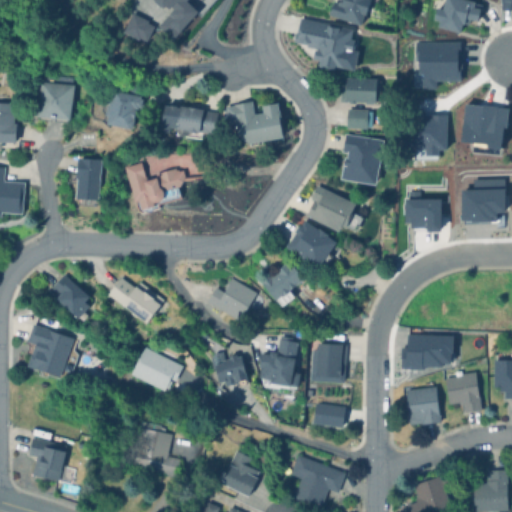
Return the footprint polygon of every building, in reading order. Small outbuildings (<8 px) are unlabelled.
[(173,38),(198,10),(186,0),(156,0),(170,11),(157,25),(173,38)] [(365,0),(358,23),(326,12),(330,2),(332,3),(332,0),(335,0),(337,1),(337,0),(365,0)] [(473,0),(480,2),(474,24),(460,20),(458,29),(453,27),(453,28),(433,23),(434,17),(429,16),(432,4),(438,5),(439,0),(473,0)] [(123,31),(146,41),(154,22),(130,12),(123,31)] [(348,25),(346,35),(349,36),(348,39),(349,40),(349,42),(349,43),(348,44),(347,45),(346,48),(343,47),(342,53),(349,54),(346,66),(328,62),(327,66),(313,63),(314,56),(307,54),(309,46),(312,46),(313,45),(302,43),(302,40),(288,38),(290,32),(293,32),(296,15),(348,25)] [(434,79),(456,80),(457,41),(417,40),(416,87),(434,88),(434,79)] [(71,76),(71,83),(75,84),(74,118),(70,117),(71,121),(59,119),(59,116),(56,115),(56,119),(43,118),(43,114),(41,114),(41,80),(44,80),(43,74),(71,76)] [(144,83),(135,117),(128,115),(126,124),(124,124),(124,125),(99,119),(100,112),(99,112),(103,96),(105,96),(110,74),(144,83)] [(377,78),(377,98),(370,98),(370,99),(369,99),(369,102),(361,101),(361,99),(351,98),(351,101),(345,100),(345,99),(337,99),(338,74),(372,75),(372,78),(377,78)] [(251,96),(254,110),(262,109),(260,101),(276,98),(280,116),(277,117),(281,132),(260,137),(260,140),(249,142),(249,139),(237,141),(231,118),(228,119),(224,103),(233,101),(233,100),(251,96)] [(157,101),(164,103),(164,101),(170,102),(170,103),(174,104),(174,102),(215,110),(211,132),(199,130),(198,136),(173,131),(173,130),(172,128),(172,125),(165,123),(164,129),(152,127),(157,101)] [(16,123),(16,141),(0,141),(0,102),(13,102),(13,123),(16,123)] [(504,105),(462,102),(460,140),(485,142),(485,146),(502,147),(504,105)] [(369,108),(369,124),(363,124),(363,125),(343,125),(343,106),(364,106),(364,108),(369,108)] [(96,131),(97,152),(97,153),(92,153),(92,152),(91,145),(77,146),(77,132),(96,131)] [(378,136),(375,156),(377,159),(375,174),(371,177),(370,181),(337,176),(340,154),(343,154),(344,150),(339,149),(342,131),(378,136)] [(100,156),(99,196),(97,196),(97,209),(80,209),(80,205),(74,205),(75,196),(77,196),(78,181),(67,181),(67,172),(78,172),(78,155),(100,156)] [(144,159),(147,172),(177,165),(178,167),(180,166),(180,168),(184,167),(185,168),(186,168),(187,174),(182,178),(178,183),(181,196),(158,201),(158,204),(152,206),(151,207),(150,208),(148,209),(146,209),(144,208),(140,209),(137,208),(135,198),(132,199),(124,163),(144,159)] [(26,182),(24,212),(2,211),(2,216),(0,215),(0,166),(4,167),(3,180),(26,182)] [(349,212),(342,226),(338,224),(335,229),(305,214),(313,197),(310,196),(316,183),(353,202),(348,212),(349,212)] [(439,197),(402,197),(402,224),(425,225),(425,229),(439,229),(439,197)] [(301,218),(313,227),(314,225),(323,232),(322,233),(330,239),(329,239),(339,247),(332,255),(331,255),(321,268),(316,269),(311,265),(310,266),(282,244),(292,230),(291,229),(293,226),(292,225),(296,221),(297,223),(301,218)] [(285,260),(300,277),(286,288),(291,294),(278,305),(273,298),(272,299),(257,281),(267,273),(268,275),(280,265),(279,264),(285,260)] [(64,273),(69,278),(71,275),(91,294),(86,299),(91,304),(85,310),(89,313),(84,318),(60,296),(61,294),(52,286),(64,273)] [(118,275),(131,285),(131,284),(133,286),(138,280),(161,298),(152,310),(153,311),(151,315),(148,313),(141,322),(116,303),(117,302),(105,293),(118,275)] [(230,275),(254,291),(237,319),(205,299),(214,285),(222,290),(224,287),(223,286),(230,275)] [(78,353),(72,373),(72,376),(66,377),(49,372),(48,375),(39,372),(41,367),(29,363),(32,354),(26,352),(29,345),(27,343),(26,343),(33,323),(76,337),(73,347),(78,353)] [(295,339),(290,365),(297,366),(296,371),(295,371),(292,386),(284,384),(284,386),(274,384),(274,386),(259,383),(258,375),(252,374),(253,370),(255,369),(256,365),(254,365),(257,350),(266,351),(266,348),(275,350),(275,349),(274,349),(277,333),(290,335),(289,338),(295,339)] [(344,343),(340,380),(306,377),(309,347),(312,347),(313,340),(344,343)] [(178,360),(165,388),(127,370),(140,342),(178,360)] [(221,348),(223,356),(227,356),(226,353),(234,351),(234,354),(239,353),(246,381),(235,384),(234,380),(221,383),(220,377),(213,379),(207,355),(210,351),(221,348)] [(511,357),(511,396),(502,396),(502,389),(497,389),(497,385),(491,385),(491,357),(511,357)] [(472,369),(479,407),(461,410),(460,401),(456,402),(456,400),(447,401),(442,375),(459,372),(459,371),(472,369)] [(430,380),(431,384),(433,384),(438,420),(419,422),(419,421),(407,423),(403,387),(424,385),(423,381),(430,380)] [(311,422),(341,426),(343,404),(313,401),(311,422)] [(138,417),(159,423),(158,427),(169,430),(163,451),(177,455),(172,472),(125,459),(135,422),(137,423),(138,417)] [(74,468),(70,483),(31,474),(34,460),(32,459),(33,455),(28,454),(32,437),(65,445),(64,449),(67,450),(63,466),(74,468)] [(253,457),(250,464),(258,469),(256,474),(256,475),(247,494),(218,479),(219,477),(214,474),(218,467),(223,470),(228,461),(230,462),(236,448),(253,457)] [(343,468),(336,488),(326,485),(318,504),(290,493),(297,473),(287,470),(295,450),(343,468)] [(504,466),(504,506),(495,506),(495,511),(485,511),(485,507),(478,507),(478,511),(469,511),(469,500),(470,500),(470,479),(483,479),(483,476),(485,476),(485,466),(504,466)] [(448,504),(426,511),(407,511),(404,502),(414,498),(413,495),(415,494),(411,483),(443,471),(446,480),(440,482),(448,504)] [(204,498),(216,503),(213,509),(217,511),(218,510),(223,511),(227,503),(243,510),(242,511),(196,511),(200,503),(202,503),(204,498)]
